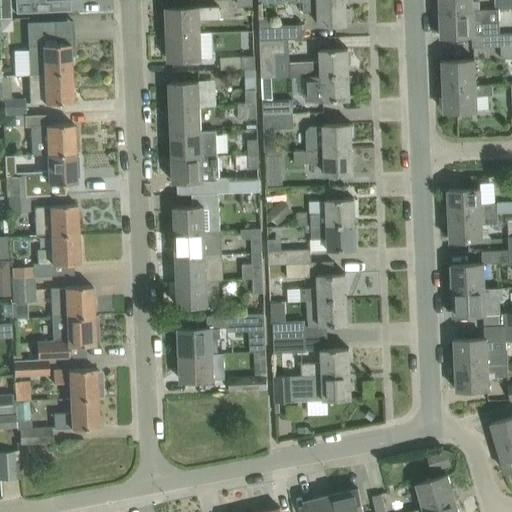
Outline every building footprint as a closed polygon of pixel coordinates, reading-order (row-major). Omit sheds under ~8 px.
[(15,0),(16,13),(51,11),(50,0),(15,0)] [(346,0),(303,0),(304,13),(320,13),(320,25),(347,24),(347,21),(352,21),(351,8),(347,8),(346,0)] [(472,0),(440,0),(441,11),(473,9),(472,0)] [(511,0),(496,0),(497,8),(511,7),(511,0)] [(167,8),(168,33),(200,31),(199,19),(220,19),(220,7),(199,7),(167,8)] [(473,9),(441,11),(442,36),(472,35),(474,35),(486,34),(486,20),(490,20),(489,9),(473,9)] [(43,74),(71,73),(70,43),(56,43),(55,20),(27,22),(29,74),(43,74)] [(260,26),(260,38),(305,37),(304,24),(260,26)] [(200,31),(168,33),(169,59),(201,58),(200,31)] [(511,33),(500,34),(501,46),(503,46),(511,45),(511,33)] [(261,41),(263,78),(276,77),(275,52),(285,51),(284,40),(261,41)] [(511,45),(503,46),(504,59),(511,58),(511,45)] [(290,62),(290,76),(305,76),(350,74),(349,48),(321,49),(321,61),(290,62)] [(242,56),(242,69),(255,68),(255,55),(242,56)] [(443,60),(444,86),(493,84),(493,83),(476,84),(475,59),(443,60)] [(245,70),(246,86),(255,86),(255,70),(245,70)] [(43,74),(30,75),(29,90),(30,103),(44,102),(44,103),(72,102),(71,73),(43,74)] [(350,74),(305,76),(306,101),(351,99),(350,74)] [(1,76),(2,98),(11,97),(10,76),(1,76)] [(170,81),(171,107),(200,106),(199,80),(170,81)] [(493,84),(444,86),(445,111),(478,110),(477,95),(493,94),(493,84)] [(246,90),(247,103),(257,103),(257,90),(246,90)] [(272,92),(263,92),(264,102),(273,101),(272,92)] [(4,100),(5,116),(26,114),(25,98),(4,100)] [(264,102),(264,114),(293,113),(293,100),(273,101),(264,102)] [(257,103),(247,103),(248,119),(258,119),(257,103)] [(171,107),(172,131),(201,130),(200,106),(171,107)] [(293,113),(264,114),(266,154),(277,153),(276,127),(294,126),(293,113)] [(15,115),(5,116),(6,126),(16,126),(15,115)] [(32,154),(47,154),(75,153),(74,150),(79,150),(78,139),(74,139),(73,123),(47,124),(31,125),(32,154)] [(307,132),(308,150),(353,148),(352,123),(324,124),(324,126),(312,127),(307,132)] [(172,131),(173,157),(218,155),(217,130),(201,131),(201,130),(172,131)] [(258,138),(248,139),(248,153),(259,153),(258,138)] [(353,148),(308,150),(308,152),(295,152),(296,163),(325,162),(326,175),(354,174),(353,148)] [(75,153),(47,154),(48,169),(33,170),(34,174),(6,175),(7,196),(30,195),(47,194),(46,183),(76,182),(75,166),(79,166),(79,156),(75,156),(75,153)] [(259,153),(248,153),(249,168),(259,168),(259,153)] [(218,155),(173,157),(173,182),(220,179),(219,155),(218,155)] [(282,170),(268,171),(268,185),(282,184),(282,170)] [(231,176),(231,191),(259,190),(258,175),(231,176)] [(481,188),(448,189),(449,215),(498,212),(497,202),(481,203),(481,188)] [(30,195),(7,196),(7,212),(30,211),(30,195)] [(312,213),(312,224),(356,223),(355,198),(327,199),(328,213),(312,213)] [(268,214),(278,225),(279,225),(294,213),(284,201),(268,214)] [(37,236),(50,235),(78,234),(77,204),(49,205),(49,206),(35,207),(37,236)] [(174,206),(175,231),(205,230),(204,205),(174,206)] [(498,212),(449,215),(450,240),(483,239),(482,224),(498,223),(498,212)] [(297,214),(298,228),(309,227),(308,213),(297,214)] [(356,223),(312,224),(313,238),(329,238),(329,250),(357,248),(356,223)] [(261,228),(251,228),(251,239),(262,238),(261,228)] [(175,231),(176,256),(221,254),(220,230),(205,230),(175,231)] [(79,262),(78,234),(50,235),(51,251),(37,252),(38,262),(33,263),(34,275),(54,275),(53,263),(79,262)] [(312,248),(268,251),(269,264),(287,262),(313,262),(312,248)] [(176,256),(177,281),(207,280),(207,279),(222,279),(221,254),(176,256)] [(287,262),(288,279),(316,278),(315,262),(313,262),(287,262)] [(0,301),(11,301),(9,264),(0,263),(0,301)] [(263,263),(243,264),(244,279),(253,278),(264,278),(263,263)] [(484,263),(452,264),(453,289),(485,288),(484,263)] [(301,288),(301,299),(308,299),(347,298),(346,273),(318,274),(319,287),(301,288)] [(35,277),(10,278),(11,302),(36,302),(35,277)] [(264,278),(253,278),(254,293),(264,293),(264,278)] [(207,280),(177,281),(178,306),(208,305),(207,280)] [(51,288),(52,317),(66,315),(94,314),(92,285),(66,286),(66,287),(51,288)] [(485,288),(453,289),(454,315),(484,314),(484,313),(486,313),(500,313),(499,298),(503,298),(502,287),(485,288)] [(347,298),(308,299),(309,328),(321,327),(321,325),(348,324),(347,298)] [(71,344),(71,345),(95,344),(94,314),(66,315),(52,317),(53,339),(53,344),(71,344)] [(265,315),(229,316),(229,332),(249,331),(250,338),(265,337),(265,315)] [(0,336),(12,336),(11,321),(0,322),(0,336)] [(273,323),(274,338),(306,336),(305,322),(273,323)] [(179,328),(180,354),(212,353),(212,338),(221,338),(221,328),(211,328),(211,327),(179,328)] [(306,336),(274,338),(275,354),(307,353),(306,336)] [(487,337),(455,339),(456,364),(508,362),(508,349),(488,350),(487,337)] [(53,344),(53,339),(36,340),(37,359),(71,357),(71,345),(71,344),(53,344)] [(303,363),(303,375),(351,373),(350,348),(322,349),(322,362),(303,363)] [(212,353),(180,354),(181,380),(213,378),(213,377),(221,377),(220,366),(213,366),(212,353)] [(21,375),(46,374),(45,358),(14,360),(15,378),(22,377),(21,375)] [(508,362),(456,364),(457,389),(489,388),(489,377),(509,376),(508,362)] [(69,382),(70,398),(97,396),(103,396),(103,382),(97,382),(96,368),(70,369),(70,370),(54,371),(54,382),(69,382)] [(351,373),(303,375),(272,376),(274,402),(295,401),(294,388),(308,387),(308,400),(352,398),(351,373)] [(268,389),(267,376),(228,378),(229,390),(255,389),(268,389)] [(0,396),(0,415),(13,414),(12,396),(0,396)] [(97,396),(70,398),(71,415),(56,416),(57,427),(72,427),(72,428),(99,427),(97,396)] [(17,403),(18,420),(30,419),(28,402),(17,403)] [(0,417),(0,429),(16,429),(15,416),(0,417)] [(511,416),(491,422),(499,447),(511,442),(511,416)] [(20,428),(21,442),(51,441),(51,427),(20,428)] [(511,442),(499,447),(506,471),(511,469),(511,442)] [(0,451),(0,479),(16,478),(14,451),(0,451)] [(447,451),(427,456),(431,471),(451,465),(447,451)] [(417,483),(424,507),(455,498),(448,474),(417,483)] [(332,494),(335,511),(364,511),(358,488),(332,494)] [(372,495),(376,511),(385,511),(381,493),(372,495)] [(335,511),(332,494),(304,501),(306,511),(335,511)] [(424,507),(409,511),(459,511),(455,498),(424,507)]
